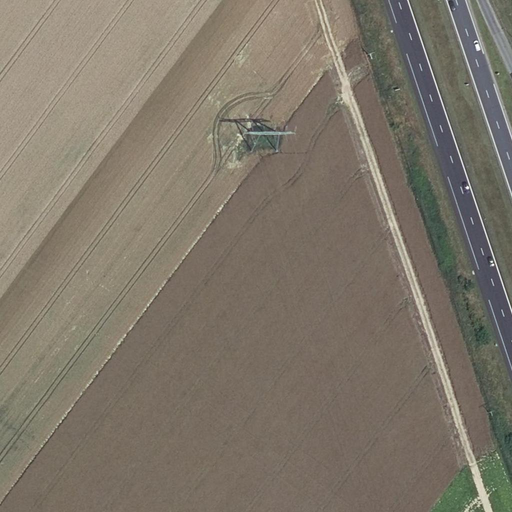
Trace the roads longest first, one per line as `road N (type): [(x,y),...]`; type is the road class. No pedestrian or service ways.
road 1 (motorway): [(398,0),(511,339)]
road 2 (motorway): [(511,166),(456,0)]
